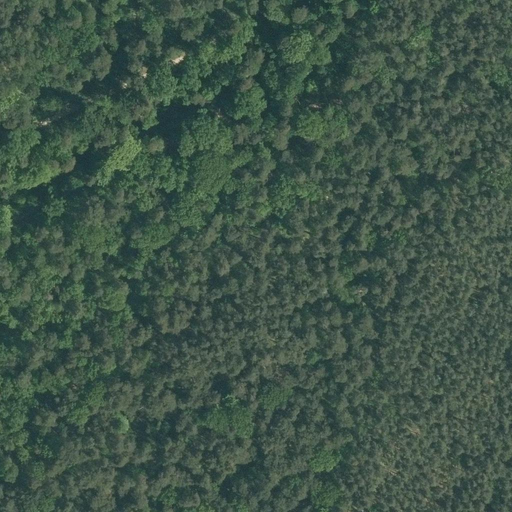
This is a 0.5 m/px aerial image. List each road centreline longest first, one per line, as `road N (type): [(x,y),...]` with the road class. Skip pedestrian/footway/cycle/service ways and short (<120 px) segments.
road 1 (track): [(0,143),(215,42),(254,0)]
road 2 (track): [(150,234),(115,268),(63,346),(45,403),(15,441),(0,479)]
